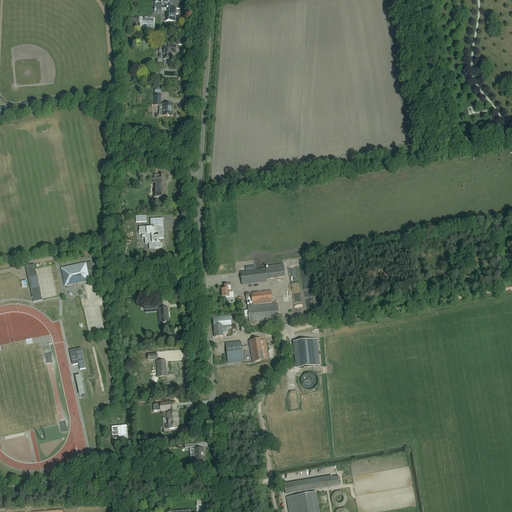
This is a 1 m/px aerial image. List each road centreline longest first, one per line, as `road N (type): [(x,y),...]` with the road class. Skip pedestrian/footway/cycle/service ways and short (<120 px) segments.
road 1 (unclassified): [(223,511),(198,215),(210,0)]
road 2 (track): [(511,141),(198,195)]
road 3 (track): [(258,405),(289,331),(511,287)]
road 4 (track): [(0,486),(219,469)]
road 5 (track): [(419,0),(448,151)]
